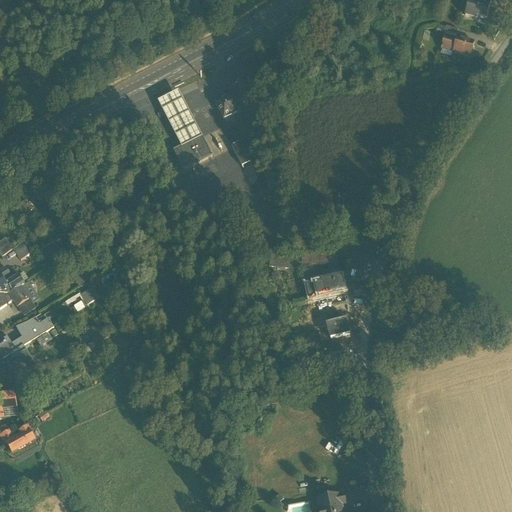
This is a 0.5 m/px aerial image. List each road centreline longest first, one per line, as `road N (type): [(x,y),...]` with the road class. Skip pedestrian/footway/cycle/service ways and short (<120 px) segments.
road 1 (residential): [(511,29),(389,230),(362,330),(380,511)]
road 2 (secondary): [(305,3),(0,163)]
road 3 (track): [(375,284),(511,328)]
